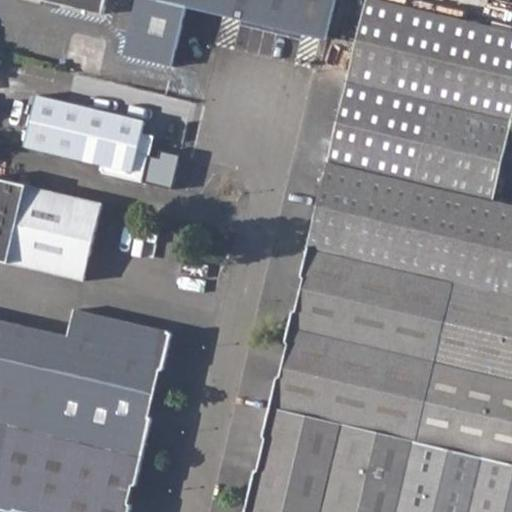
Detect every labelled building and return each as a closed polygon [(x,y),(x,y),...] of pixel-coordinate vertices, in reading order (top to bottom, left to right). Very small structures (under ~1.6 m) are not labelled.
[(43,0),(80,9),(81,0),(43,0)] [(81,0),(80,9),(102,15),(105,0),(81,0)] [(186,7),(326,40),(335,0),(136,0),(125,54),(173,66),(186,7)] [(330,164),(309,246),(332,251),(451,280),(433,361),(416,439),(511,463),(511,208),(496,204),(511,141),(511,32),(373,0),(368,0),(349,81),(330,164)] [(37,96),(25,147),(53,153),(104,166),(103,174),(145,184),(156,138),(143,135),(146,123),(37,96)] [(102,203),(43,189),(0,178),(0,260),(9,262),(84,280),(102,203)] [(272,406),(246,511),(399,511),(416,439),(433,361),(451,280),(332,251),(309,246),(290,327),(272,406)] [(0,319),(0,508),(17,511),(130,511),(145,453),(159,392),(173,332),(74,308),(68,336),(9,322),(0,319)] [(399,511),(511,511),(511,463),(416,439),(399,511)]
